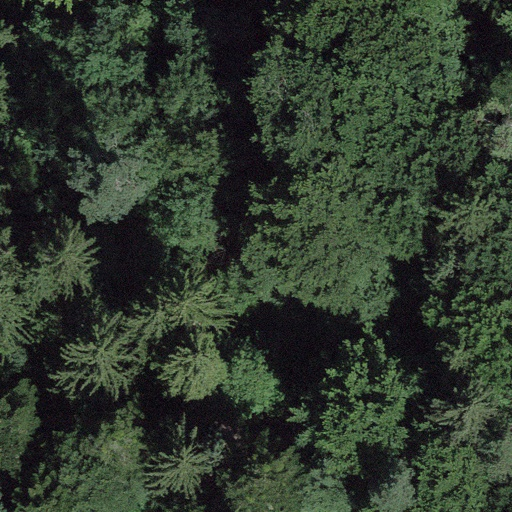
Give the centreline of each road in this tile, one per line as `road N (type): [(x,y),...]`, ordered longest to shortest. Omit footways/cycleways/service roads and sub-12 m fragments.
road 1 (track): [(511,34),(425,191),(334,401),(285,486)]
road 2 (track): [(292,511),(285,486),(201,447),(92,431),(0,429)]
